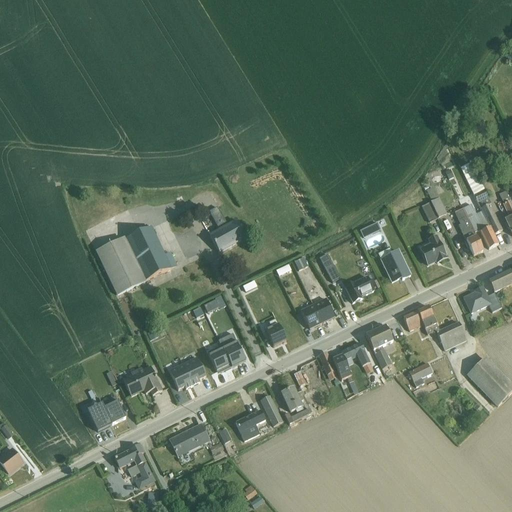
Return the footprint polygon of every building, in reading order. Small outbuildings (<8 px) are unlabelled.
[(452,179),(449,169),(428,174),(431,184),(452,179)] [(503,204),(510,200),(505,192),(499,196),(503,204)] [(478,197),(479,204),(488,203),(487,196),(478,197)] [(432,198),(419,205),(428,222),(441,214),(432,198)] [(511,206),(510,202),(503,206),(508,216),(511,213),(511,206)] [(487,226),(481,213),(476,216),(472,206),(454,214),(464,237),(473,233),(473,232),(487,226)] [(484,210),(495,232),(503,227),(493,206),(484,210)] [(446,229),(451,227),(446,219),(442,222),(446,229)] [(241,220),(215,235),(223,249),(249,235),(241,220)] [(360,232),(364,239),(381,232),(377,224),(360,232)] [(118,298),(169,269),(146,228),(95,256),(118,298)] [(482,238),(489,253),(499,248),(491,233),(482,238)] [(466,246),(474,260),(484,255),(477,241),(466,246)] [(431,243),(419,250),(427,266),(439,259),(431,243)] [(219,283),(199,252),(180,265),(199,295),(219,283)] [(394,252),(380,259),(394,285),(408,278),(394,252)] [(289,266),(276,272),(279,279),(292,273),(289,266)] [(334,275),(324,281),(331,293),(341,288),(334,275)] [(511,280),(510,277),(491,286),(495,296),(511,287),(511,280)] [(352,279),(344,282),(351,299),(370,292),(364,278),(353,282),(352,279)] [(482,293),(467,301),(474,315),(489,308),(482,293)] [(199,297),(163,315),(169,327),(205,309),(199,297)] [(491,308),(495,321),(503,318),(500,305),(491,308)] [(303,312),(307,321),(314,318),(311,309),(303,312)] [(430,310),(405,322),(411,333),(421,328),(426,339),(440,332),(430,310)] [(299,315),(307,334),(322,327),(318,317),(307,322),(303,313),(299,315)] [(271,349),(288,344),(283,326),(266,331),(271,349)] [(460,326),(439,336),(446,350),(467,340),(460,326)] [(388,331),(370,340),(386,373),(394,369),(384,348),(394,343),(388,331)] [(344,351),(324,360),(333,377),(341,373),(336,365),(344,361),(346,367),(359,361),(363,368),(372,363),(364,347),(346,356),(344,351)] [(511,382),(488,354),(467,372),(495,405),(511,390),(511,382)] [(429,360),(406,370),(412,384),(435,375),(429,360)] [(321,366),(305,374),(312,387),(317,384),(324,399),(334,394),(321,366)] [(147,399),(163,392),(153,368),(121,380),(129,401),(146,395),(147,399)] [(356,382),(360,390),(372,385),(368,377),(356,382)] [(285,395),(298,423),(314,415),(310,406),(301,410),(293,391),(285,395)] [(274,401),(264,406),(274,427),(284,422),(274,401)] [(125,422),(118,404),(111,406),(110,403),(86,412),(99,445),(111,441),(106,429),(125,422)] [(262,416),(241,426),(246,435),(267,425),(262,416)] [(0,428),(9,441),(14,437),(5,424),(0,427),(0,428)] [(202,426),(170,440),(177,454),(208,440),(202,426)] [(220,445),(210,449),(213,456),(222,452),(220,445)] [(0,460),(0,468),(9,480),(26,467),(13,450),(0,460)] [(141,495),(157,484),(138,455),(123,464),(130,475),(136,471),(142,480),(135,486),(141,495)] [(252,489),(243,495),(247,502),(257,496),(252,489)] [(251,504),(255,510),(265,504),(261,498),(251,504)]
